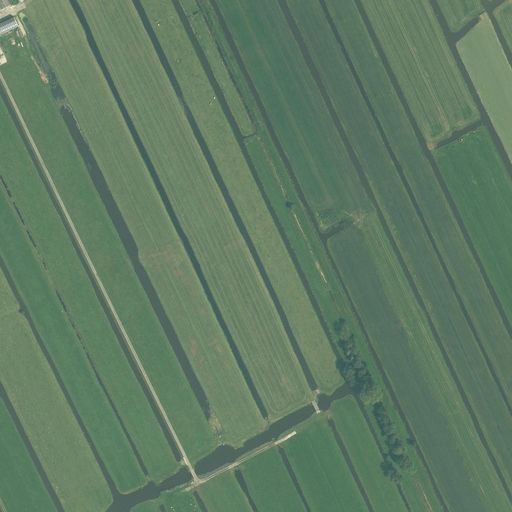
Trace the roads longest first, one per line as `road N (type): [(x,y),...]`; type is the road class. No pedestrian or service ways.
road 1 (track): [(0,74),(198,482),(174,494)]
road 2 (track): [(198,482),(330,412)]
